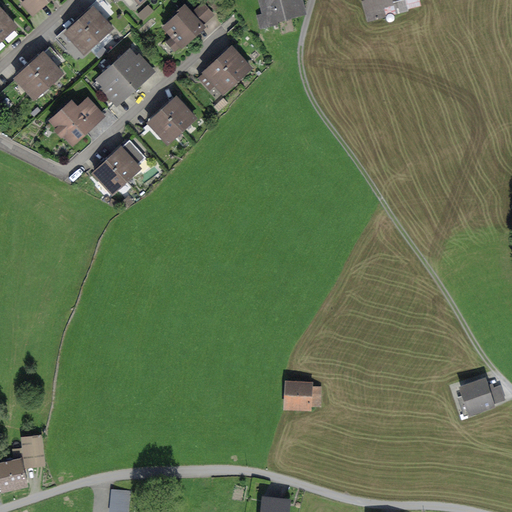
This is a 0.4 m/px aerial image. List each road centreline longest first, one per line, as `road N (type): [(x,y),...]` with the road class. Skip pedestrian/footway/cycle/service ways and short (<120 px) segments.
road 1 (unclassified): [(0,510),(92,478),(232,469),(359,501),(468,511)]
road 2 (track): [(511,387),(308,92),(300,44),(312,0)]
road 3 (residential): [(232,29),(74,169),(55,172),(0,146)]
